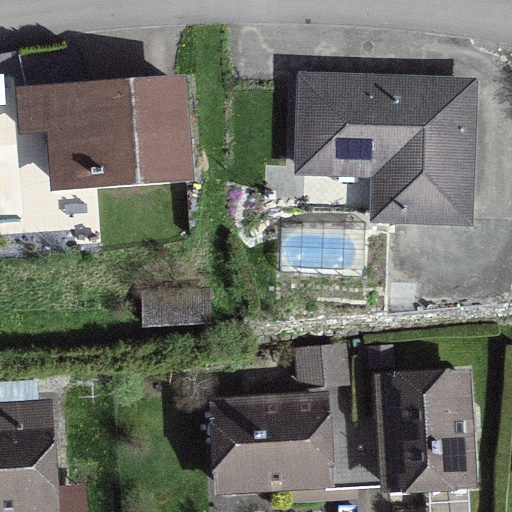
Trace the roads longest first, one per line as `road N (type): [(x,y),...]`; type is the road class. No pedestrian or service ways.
road 1 (residential): [(311,0),(511,15)]
road 2 (residential): [(0,17),(195,0)]
